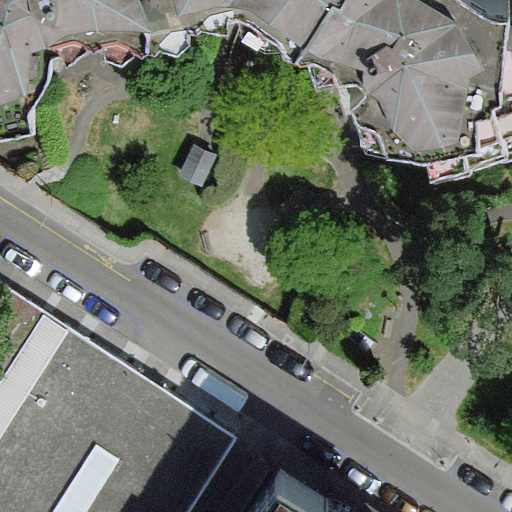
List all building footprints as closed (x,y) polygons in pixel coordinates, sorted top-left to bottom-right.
[(0,0),(0,101),(36,93),(29,56),(46,50),(51,42),(54,12),(73,7),(90,13),(96,15),(102,10),(97,0),(0,0)] [(97,0),(102,10),(119,8),(143,20),(150,14),(156,17),(169,0),(97,0)] [(278,0),(279,1),(286,16),(296,18),(309,0),(278,0)] [(309,0),(296,18),(302,27),(316,22),(333,34),(340,49),(358,48),(365,56),(351,69),(358,89),(377,95),(386,120),(428,123),(436,158),(511,141),(511,13),(508,11),(508,0),(309,0)] [(197,146),(184,172),(202,181),(215,155),(197,146)] [(0,511),(182,511),(235,431),(0,281),(0,511)] [(360,511),(281,461),(248,511),(360,511)]
